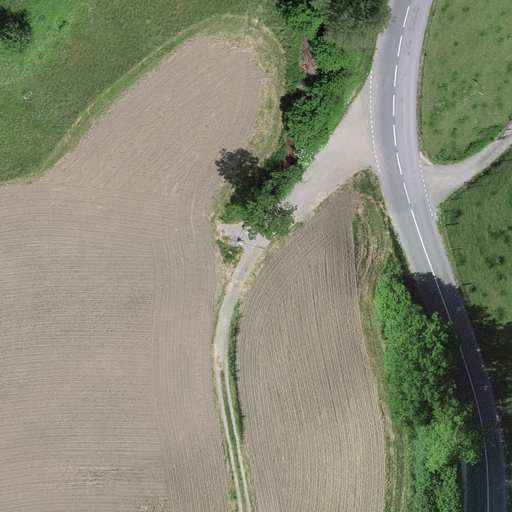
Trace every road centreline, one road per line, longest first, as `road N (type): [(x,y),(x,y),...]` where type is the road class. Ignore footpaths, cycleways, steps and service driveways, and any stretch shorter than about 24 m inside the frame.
road 1 (secondary): [(488,511),(480,416),(395,143),(393,94),(410,0)]
road 2 (track): [(246,511),(222,365),(231,295),(268,227),(310,183),(394,131)]
road 3 (track): [(407,196),(511,133)]
